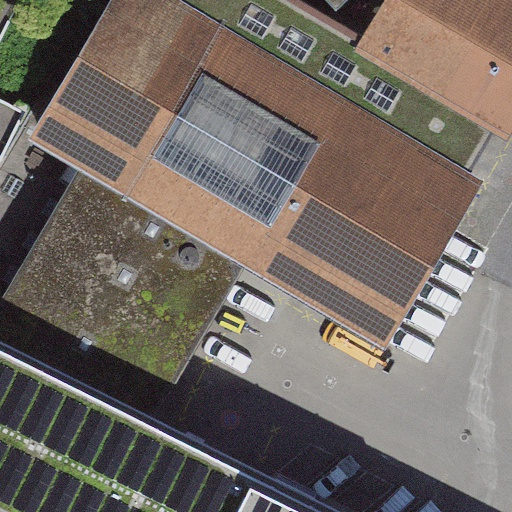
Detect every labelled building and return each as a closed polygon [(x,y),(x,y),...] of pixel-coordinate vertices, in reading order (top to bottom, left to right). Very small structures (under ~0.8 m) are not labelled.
[(49,120),(40,136),(87,164),(117,181),(240,263),(387,342),(397,324),(406,310),(430,269),(479,188),(466,179),(159,0),(120,0),(83,64),(59,105),(49,120)] [(159,0),(466,179),(497,125),(501,128),(511,109),(511,7),(499,0),(393,0),(369,40),(301,0),(159,0)] [(330,0),(339,8),(348,0),(330,0)] [(0,344),(148,418),(240,263),(117,181),(87,164),(0,309),(0,344)] [(0,508),(8,511),(336,511),(148,418),(0,344),(0,508)]
